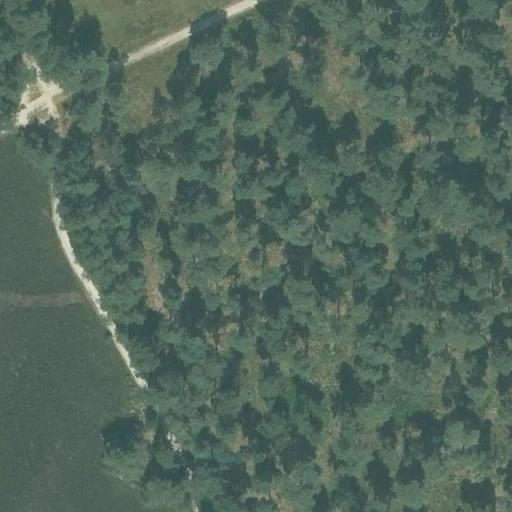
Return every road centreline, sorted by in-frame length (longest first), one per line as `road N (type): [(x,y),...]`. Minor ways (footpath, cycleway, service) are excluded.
road 1 (track): [(56,95),(57,207),(66,239),(202,511)]
road 2 (track): [(252,0),(47,100),(1,0)]
